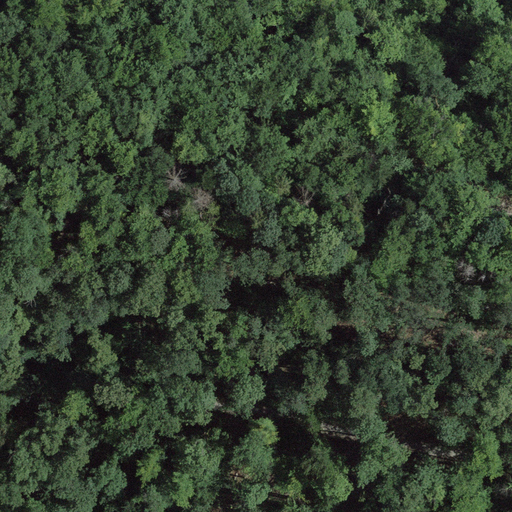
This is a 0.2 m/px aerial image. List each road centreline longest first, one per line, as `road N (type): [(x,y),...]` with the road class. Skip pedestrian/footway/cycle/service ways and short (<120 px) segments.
road 1 (track): [(248,93),(419,177),(511,210)]
road 2 (track): [(33,0),(248,93)]
